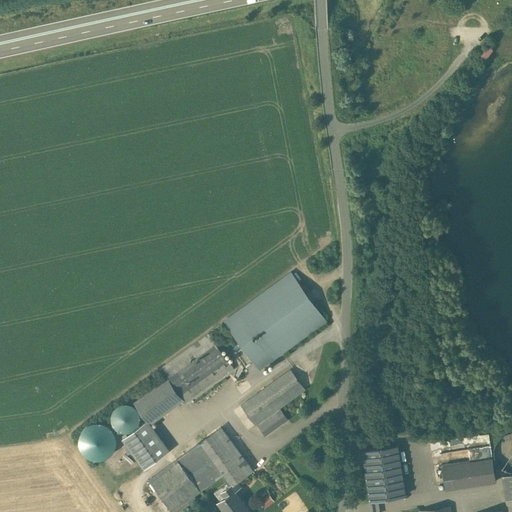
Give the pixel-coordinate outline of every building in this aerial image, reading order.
[(492,48),(488,45),(482,54),(486,57),(492,48)] [(292,273),(225,321),(258,367),(326,319),(292,273)] [(167,378),(216,343),(209,333),(160,369),(167,378)] [(167,378),(183,399),(186,403),(234,368),(216,343),(167,378)] [(290,369),(241,405),(256,424),(280,407),(305,389),(290,369)] [(167,378),(135,402),(148,420),(150,423),(183,399),(167,378)] [(115,418),(117,423),(121,426),(126,428),(131,427),(135,425),(138,421),(140,416),(139,412),(137,408),(134,405),(130,403),(125,403),(120,405),(117,409),(115,413),(115,418)] [(288,418),(280,407),(256,424),(264,435),(288,418)] [(148,420),(123,439),(145,468),(169,450),(150,424),(150,423),(148,420)] [(80,447),(83,451),(86,455),(90,457),(95,459),(100,459),(105,458),(109,455),(112,452),(115,448),(116,443),(116,438),(115,433),(113,429),(109,426),(105,423),(101,422),(96,422),(91,423),(87,425),(83,429),(81,433),(79,437),(79,442),(80,447)] [(177,459),(200,490),(223,474),(229,482),(231,485),(252,469),(221,428),(177,459)] [(494,453),(497,460),(502,467),(509,470),(511,470),(511,432),(506,433),(499,438),(495,445),(494,453)] [(398,444),(363,449),(370,500),(405,494),(398,444)] [(496,480),(492,457),(442,465),(446,488),(496,480)] [(177,459),(150,479),(173,510),(200,490),(177,459)] [(511,473),(503,474),(507,498),(511,497),(511,496),(511,473)] [(231,485),(229,482),(221,487),(220,487),(220,488),(215,491),(221,498),(234,489),(231,485)] [(251,511),(234,489),(221,498),(218,500),(226,511),(251,511)] [(273,492),(262,499),(267,506),(278,500),(273,492)]
